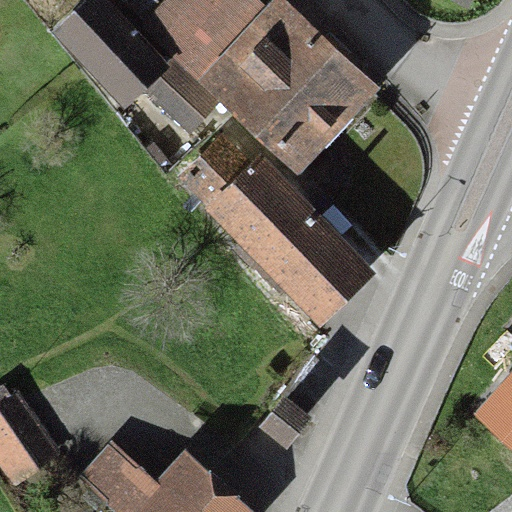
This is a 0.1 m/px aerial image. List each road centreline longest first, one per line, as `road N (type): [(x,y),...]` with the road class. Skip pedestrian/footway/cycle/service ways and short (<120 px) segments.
road 1 (primary): [(336,511),(511,122)]
road 2 (residential): [(357,0),(438,83),(511,122)]
